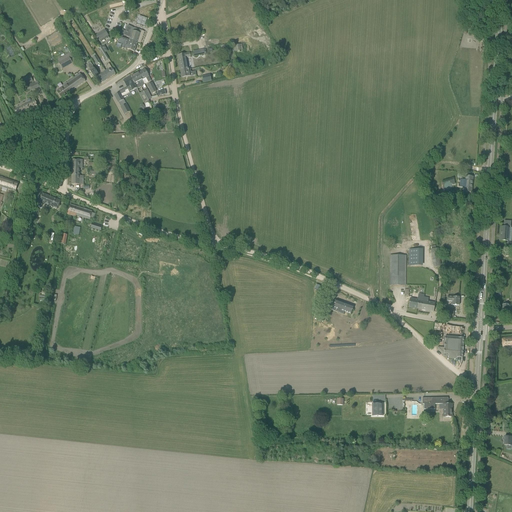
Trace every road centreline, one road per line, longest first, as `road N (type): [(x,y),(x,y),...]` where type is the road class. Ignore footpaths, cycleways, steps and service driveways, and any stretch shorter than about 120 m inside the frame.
road 1 (tertiary): [(480,327),(498,0)]
road 2 (track): [(217,244),(179,119),(161,2)]
road 3 (unclassified): [(0,131),(100,89),(133,65),(162,0)]
road 4 (track): [(211,244),(30,177)]
road 5 (unclassified): [(480,327),(385,308),(324,278)]
road 6 (tertiary): [(469,511),(477,382)]
